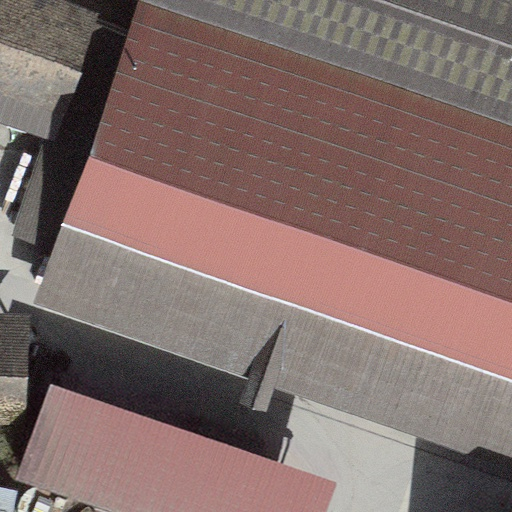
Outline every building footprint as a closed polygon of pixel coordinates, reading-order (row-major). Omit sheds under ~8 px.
[(0,0),(0,115),(45,131),(54,134),(95,15),(100,2),(92,0),(0,0)] [(511,116),(170,0),(134,0),(125,25),(50,244),(32,296),(511,460),(511,116)] [(511,0),(170,0),(511,116),(511,0)] [(50,244),(125,25),(95,15),(54,134),(45,131),(10,231),(50,244)] [(29,306),(0,304),(0,418),(24,420),(29,306)] [(320,511),(336,468),(51,369),(15,473),(126,511),(320,511)] [(0,483),(0,511),(13,511),(19,488),(0,483)]
